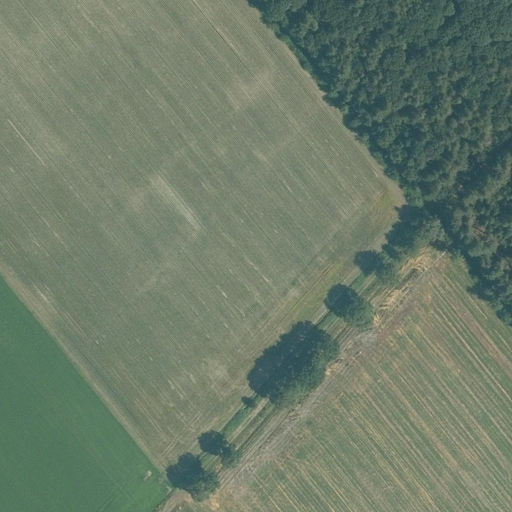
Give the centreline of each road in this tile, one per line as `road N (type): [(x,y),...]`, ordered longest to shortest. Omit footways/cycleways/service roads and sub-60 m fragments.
road 1 (track): [(171,511),(511,132)]
road 2 (track): [(511,305),(266,0)]
